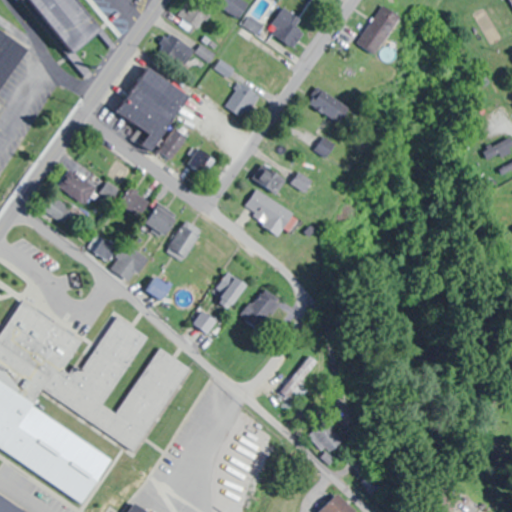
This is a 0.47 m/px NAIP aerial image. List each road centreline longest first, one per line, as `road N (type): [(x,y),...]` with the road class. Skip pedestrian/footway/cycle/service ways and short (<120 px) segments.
road 1 (residential): [(17,205),(278,423),(367,511)]
road 2 (residential): [(79,119),(275,264),(328,328),(336,387)]
road 3 (residential): [(159,0),(0,229)]
road 4 (residential): [(354,0),(207,210)]
